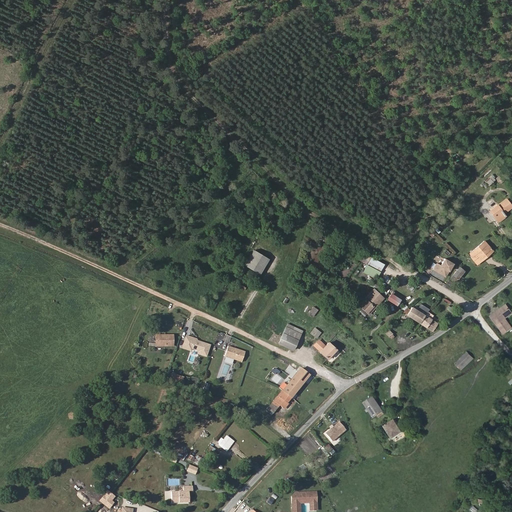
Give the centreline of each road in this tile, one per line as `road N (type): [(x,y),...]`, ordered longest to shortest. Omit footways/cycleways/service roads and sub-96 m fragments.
road 1 (track): [(251,336),(302,231),(305,203),(176,69)]
road 2 (residential): [(224,511),(345,386),(472,309)]
road 3 (track): [(251,336),(0,228)]
road 4 (track): [(176,69),(52,251)]
road 5 (track): [(472,309),(305,203)]
